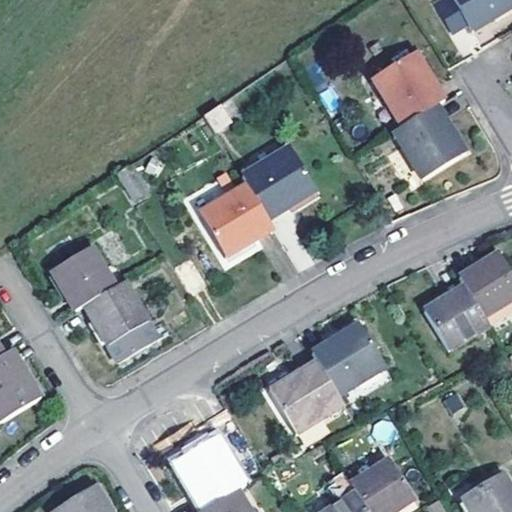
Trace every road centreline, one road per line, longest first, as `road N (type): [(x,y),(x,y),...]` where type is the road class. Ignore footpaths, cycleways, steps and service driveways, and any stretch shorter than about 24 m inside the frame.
road 1 (residential): [(511,206),(399,252),(99,430)]
road 2 (residential): [(5,270),(99,430)]
road 3 (residential): [(99,430),(0,500)]
